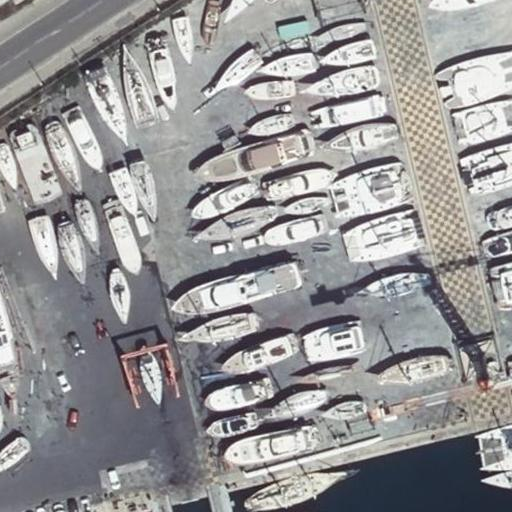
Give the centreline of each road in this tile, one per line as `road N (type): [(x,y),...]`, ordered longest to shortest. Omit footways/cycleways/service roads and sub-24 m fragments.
road 1 (unknown): [(5,246),(164,209),(163,165),(199,58),(248,18),(294,0)]
road 2 (unknown): [(511,345),(176,435)]
road 3 (unknown): [(112,224),(176,435)]
road 4 (primary): [(0,67),(103,0)]
